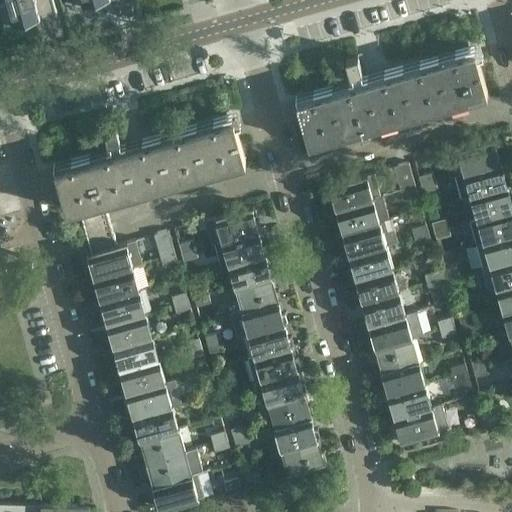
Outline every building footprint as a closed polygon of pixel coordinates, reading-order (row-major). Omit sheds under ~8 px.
[(5,0),(6,4),(0,5),(0,10),(5,28),(34,20),(32,15),(41,12),(42,16),(53,13),(53,15),(57,14),(52,0),(5,0)] [(72,0),(75,9),(105,0),(104,0),(72,0)] [(353,78),(295,94),(296,96),(309,142),(328,137),(328,139),(337,137),(336,135),(363,127),(364,129),(372,127),(372,125),(398,117),(399,119),(408,117),(407,115),(417,112),(417,111),(432,106),(432,108),(434,107),(435,109),(443,107),(442,105),(469,97),(470,99),(478,97),(478,95),(487,92),(477,56),(482,54),(480,45),(485,39),(363,75),(361,69),(351,71),(353,78)] [(346,56),(350,72),(351,71),(361,69),(362,68),(358,53),(346,56)] [(110,146),(53,162),(54,165),(67,210),(79,207),(104,200),(121,195),(122,197),(130,195),(130,193),(157,185),(157,188),(166,185),(165,183),(192,175),(193,178),(201,175),(201,173),(227,165),(228,168),(237,165),(236,163),(245,160),(235,124),(241,122),(239,115),(237,111),(123,143),(121,143),(119,137),(110,140),(111,146),(110,146)] [(104,125),(108,140),(110,140),(119,137),(120,137),(116,121),(104,125)] [(458,148),(443,152),(444,156),(449,176),(455,175),(465,172),(465,171),(473,169),(502,161),(502,160),(500,161),(496,147),(500,146),(500,145),(494,147),(492,140),(496,139),(495,137),(458,148)] [(465,172),(455,175),(462,198),(472,195),(508,184),(507,184),(506,184),(502,170),(503,170),(504,170),(506,169),(506,168),(501,170),(499,163),(502,162),(502,161),(473,169),(465,171),(466,172),(465,172)] [(396,166),(403,189),(415,186),(408,162),(407,162),(407,163),(397,165),(393,166),(393,167),(396,166)] [(336,207),(336,208),(373,198),(374,197),(381,195),(374,172),(367,174),(367,173),(330,184),(330,185),(333,184),(335,191),(330,193),(330,194),(334,193),(338,207),(336,207)] [(419,175),(422,184),(436,180),(433,172),(419,175)] [(438,188),(436,180),(422,184),(424,192),(438,188)] [(508,184),(472,195),(478,217),(511,206),(511,204),(509,193),(510,193),(511,192),(511,191),(509,193),(507,185),(509,185),(508,184)] [(417,193),(415,186),(403,189),(405,197),(417,193)] [(380,221),(373,198),(336,208),(337,208),(340,207),(342,215),(337,216),(337,217),(341,216),(345,230),(343,230),(343,231),(380,221)] [(107,210),(104,200),(79,207),(82,218),(107,211),(107,210)] [(217,217),(223,239),(260,229),(258,229),(256,222),(259,221),(259,220),(255,221),(251,207),(253,207),(253,206),(216,216),(216,217),(217,217)] [(511,206),(478,217),(470,220),(476,243),(485,240),(511,231),(511,209),(511,208),(511,206)] [(108,211),(107,211),(82,218),(85,229),(111,222),(110,222),(107,211),(108,211)] [(432,221),(435,231),(448,226),(446,218),(432,221)] [(386,244),(380,221),(343,231),(343,232),(346,231),(348,238),(343,239),(343,240),(347,239),(351,253),(349,253),(349,254),(386,244)] [(111,222),(85,229),(89,241),(94,239),(114,234),(114,233),(113,233),(110,222),(111,222)] [(412,228),(414,236),(428,232),(426,224),(412,228)] [(451,234),(448,226),(435,231),(437,238),(451,234)] [(260,230),(260,229),(223,239),(215,241),(222,265),(230,262),(266,252),(264,252),(262,245),(266,244),(266,243),(262,244),(258,230),(260,230)] [(154,234),(161,257),(175,253),(168,230),(166,230),(167,231),(157,233),(154,234)] [(511,231),(485,240),(476,243),(483,266),(492,264),(511,258),(511,231)] [(430,240),(428,232),(414,236),(416,244),(430,240)] [(117,244),(114,234),(94,239),(97,250),(117,244)] [(117,244),(97,250),(88,252),(88,254),(89,253),(91,261),(88,261),(88,262),(92,261),(96,275),(133,265),(142,262),(136,239),(127,241),(117,244)] [(193,239),(179,243),(181,251),(196,247),(193,239)] [(393,267),(386,244),(349,254),(350,255),(353,254),(355,261),(350,262),(350,263),(354,262),(358,276),(356,277),(393,267)] [(198,256),(196,247),(181,251),(183,260),(198,256)] [(266,253),(266,252),(230,262),(236,286),(273,275),(271,275),(269,268),(272,267),(272,266),(268,268),(264,254),(266,253)] [(177,262),(175,253),(161,257),(163,266),(177,262)] [(483,266),(482,267),(489,290),(498,287),(498,285),(511,280),(511,258),(492,264),(483,266)] [(459,264),(442,269),(444,277),(462,272),(459,264)] [(133,265),(96,275),(94,275),(94,277),(98,276),(100,283),(95,284),(95,285),(99,284),(103,298),(139,288),(133,265)] [(394,273),(393,267),(356,277),(356,278),(359,277),(361,284),(356,285),(356,286),(360,285),(364,299),(362,300),(399,290),(407,288),(407,287),(408,280),(404,274),(398,272),(394,273)] [(444,277),(442,269),(425,274),(427,282),(444,277)] [(464,281),(462,272),(444,277),(447,285),(464,281)] [(273,276),(273,275),(236,286),(243,308),(279,299),(279,298),(277,299),(275,291),(279,290),(275,291),(271,277),(273,276)] [(447,285),(444,277),(427,282),(429,290),(447,285)] [(511,280),(498,285),(498,287),(504,308),(511,306),(511,280)] [(192,290),(194,297),(208,293),(206,286),(192,290)] [(146,311),(139,288),(103,298),(101,299),(101,300),(104,299),(106,306),(101,308),(105,307),(109,321),(146,311)] [(405,312),(399,290),(362,300),(363,301),(366,300),(368,307),(363,309),(367,308),(371,322),(405,312)] [(172,295),(174,303),(188,299),(186,291),(172,295)] [(210,302),(208,293),(194,297),(197,305),(210,302)] [(190,308),(188,299),(174,303),(176,312),(190,308)] [(279,299),(243,308),(249,332),(286,322),(286,321),(284,322),(282,315),(285,313),(281,314),(277,300),(279,299)] [(458,314),(460,321),(474,317),(472,310),(458,314)] [(152,334),(146,311),(109,321),(107,322),(107,323),(111,322),(113,329),(108,331),(112,330),(116,344),(152,334)] [(405,312),(371,322),(369,323),(369,324),(372,323),(374,330),(369,332),(373,331),(377,345),(411,335),(405,312)] [(438,320),(440,327),(454,322),(452,316),(438,320)] [(477,326),(474,317),(460,321),(463,330),(477,326)] [(286,322),(249,332),(256,355),(292,345),(292,344),(290,345),(288,338),(292,337),(292,336),(288,337),(284,323),(286,322)] [(457,333),(454,322),(440,327),(442,337),(457,333)] [(219,331),(205,335),(207,344),(221,339),(219,331)] [(152,334),(116,344),(114,345),(114,346),(117,345),(119,352),(114,354),(114,355),(118,354),(122,367),(159,357),(152,334)] [(411,335),(377,345),(375,346),(376,347),(379,346),(381,353),(376,355),(376,356),(380,354),(384,368),(418,358),(411,335)] [(185,341),(188,349),(201,345),(199,337),(185,341)] [(224,348),(221,339),(207,344),(210,352),(224,348)] [(203,353),(201,345),(188,349),(190,357),(203,353)] [(292,345),(256,355),(249,357),(255,380),(299,368),(299,367),(297,368),(295,361),(298,360),(298,359),(294,360),(290,346),(292,345)] [(159,357),(122,367),(120,368),(121,369),(124,368),(126,375),(121,377),(121,378),(125,377),(129,391),(165,380),(159,357)] [(471,361),(473,367),(487,363),(485,357),(471,361)] [(418,358),(384,368),(382,369),(382,370),(385,369),(387,376),(382,378),(382,379),(386,378),(390,391),(424,381),(418,358)] [(451,366),(453,373),(467,369),(465,363),(451,366)] [(490,373),(488,364),(487,363),(473,367),(475,377),(490,373)] [(299,369),(299,368),(255,380),(262,403),(269,401),(305,391),(305,390),(303,391),(301,384),(305,383),(305,382),(301,383),(300,380),(304,379),(302,371),(298,372),(297,369),(299,369)] [(469,379),(467,369),(453,373),(455,383),(469,379)] [(218,382),(220,390),(235,386),(232,378),(218,382)] [(165,380),(129,391),(127,391),(127,392),(130,391),(132,398),(127,400),(127,401),(131,400),(135,414),(172,403),(165,380)] [(424,381),(390,391),(388,392),(389,393),(392,392),(394,399),(389,401),(389,402),(393,401),(397,415),(431,405),(424,381)] [(198,388),(200,395),(214,391),(212,384),(198,388)] [(237,394),(235,386),(220,390),(223,398),(237,394)] [(217,400),(214,391),(200,395),(202,404),(217,400)] [(305,392),(305,391),(269,401),(275,424),(312,414),(312,413),(310,414),(308,407),(311,406),(311,405),(307,406),(304,392),(305,392)] [(442,402),(431,405),(397,415),(395,415),(395,416),(398,415),(400,423),(395,424),(395,425),(399,424),(403,438),(401,438),(402,439),(425,433),(427,441),(442,437),(440,429),(448,426),(442,402)] [(178,426),(172,403),(135,414),(133,414),(134,415),(137,414),(139,422),(134,423),(134,424),(138,423),(142,437),(178,426)] [(498,404),(484,408),(486,416),(500,412),(498,404)] [(502,419),(500,412),(486,416),(488,423),(502,419)] [(312,415),(312,414),(275,424),(282,447),(315,438),(313,430),(318,429),(318,428),(314,429),(310,415),(312,415)] [(221,415),(211,418),(214,428),(224,425),(221,415)] [(231,428),(234,436),(247,432),(245,424),(231,428)] [(178,426),(142,437),(140,437),(140,439),(144,438),(146,445),(140,446),(140,447),(144,446),(148,460),(185,450),(178,426)] [(211,434),(213,441),(227,437),(225,430),(211,434)] [(250,440),(247,432),(234,436),(236,444),(250,440)] [(230,446),(227,437),(213,441),(216,450),(230,446)] [(318,437),(315,438),(282,447),(288,470),(287,470),(287,472),(325,461),(325,460),(321,461),(319,454),(325,452),(324,451),(320,452),(317,438),(318,438),(318,437)] [(191,473),(185,450),(148,460),(146,460),(147,462),(150,461),(152,468),(147,469),(147,470),(151,469),(155,483),(191,473)] [(258,471),(245,475),(247,483),(261,480),(258,471)] [(198,496),(191,473),(155,483),(153,484),(153,485),(157,484),(159,491),(153,492),(153,493),(157,492),(161,506),(159,506),(160,508),(199,497),(199,495),(198,496)] [(226,489),(241,485),(238,476),(224,480),(226,489)] [(0,511),(42,511),(43,504),(0,502),(0,511)]
